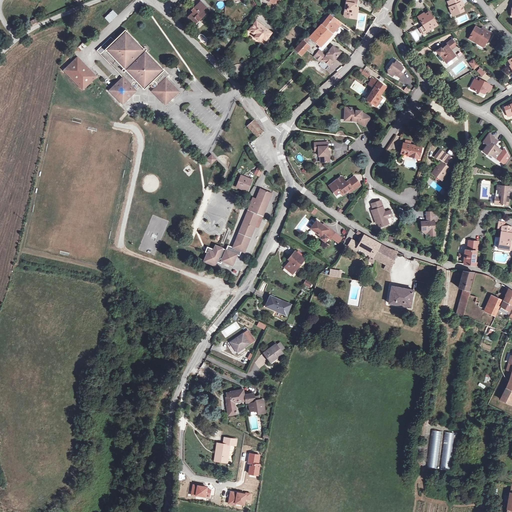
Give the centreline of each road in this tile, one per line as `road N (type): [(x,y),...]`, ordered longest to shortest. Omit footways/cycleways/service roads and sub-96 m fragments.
road 1 (tertiary): [(166,511),(180,379),(265,253),(288,199),(287,181)]
road 2 (residential): [(511,285),(487,270),(398,248),(287,181)]
road 3 (residential): [(160,10),(277,133)]
road 4 (tertiary): [(277,133),(356,61),(383,13)]
road 5 (track): [(117,511),(140,475),(165,391),(180,379)]
road 6 (residential): [(479,110),(422,79),(383,13)]
road 7 (track): [(240,292),(112,247)]
